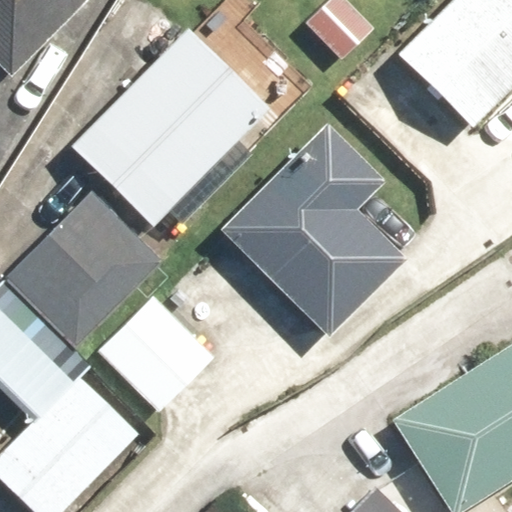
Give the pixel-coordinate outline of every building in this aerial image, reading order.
[(0,0),(0,69),(3,73),(72,0),(0,0)] [(353,0),(323,0),(302,24),(342,62),(379,24),(353,0)] [(511,0),(454,0),(411,44),(480,113),(511,80),(511,0)] [(88,148),(158,217),(269,107),(199,38),(88,148)] [(318,117),(215,225),(331,333),(410,250),(358,201),(381,176),(318,117)] [(0,272),(0,273),(71,343),(156,255),(85,186),(0,272)] [(99,350),(158,408),(211,355),(152,297),(99,350)] [(457,511),(511,477),(511,336),(391,414),(454,511),(457,511)] [(53,511),(135,431),(80,376),(0,455),(0,479),(32,511),(53,511)] [(406,511),(373,480),(342,511),(406,511)]
